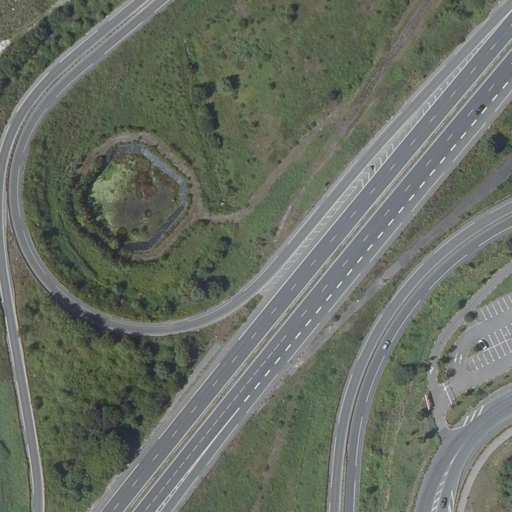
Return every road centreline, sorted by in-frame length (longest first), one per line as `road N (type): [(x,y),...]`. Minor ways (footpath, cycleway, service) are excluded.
road 1 (trunk): [(511,8),(249,292),(212,316),(164,330),(124,327),(56,290),(17,227),(12,178),(23,135),(46,98),(161,0)]
road 2 (trunk): [(511,24),(112,511)]
road 3 (trunk): [(231,405),(511,64)]
road 4 (trunk): [(511,206),(428,262),(375,332),(349,388),(335,511)]
road 5 (trunk): [(348,511),(364,388),(387,339),(436,274),(511,223)]
road 6 (trunk): [(0,259),(36,511)]
road 7 (trunk): [(138,0),(24,105),(8,133),(0,176)]
road 8 (trunk): [(143,511),(231,405)]
road 9 (trunk): [(163,511),(231,405)]
